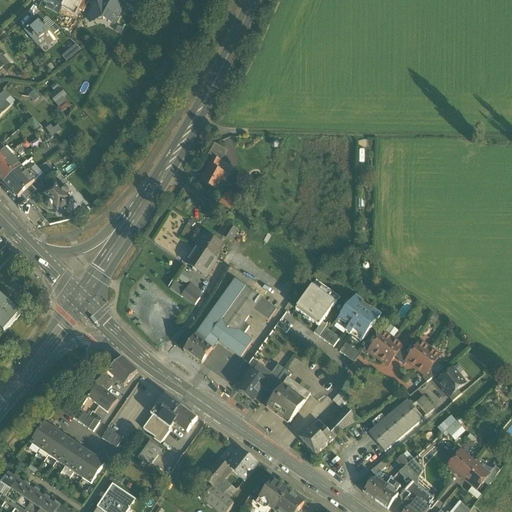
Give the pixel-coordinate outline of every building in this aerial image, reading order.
[(50,0),(49,2),(62,9),(66,0),(50,0)] [(66,0),(62,9),(76,16),(79,11),(84,1),(84,0),(66,0)] [(102,19),(116,26),(126,5),(115,0),(114,4),(105,0),(103,0),(101,4),(96,2),(94,6),(91,13),(92,19),(98,16),(103,18),(102,19)] [(130,0),(127,0),(126,5),(136,10),(139,4),(130,0)] [(89,3),(84,1),(79,11),(83,13),(89,3)] [(40,22),(54,37),(59,33),(45,17),(40,22)] [(37,19),(24,30),(42,51),(55,39),(54,37),(40,22),(37,19)] [(13,68),(3,57),(0,60),(0,62),(4,67),(4,68),(7,72),(13,68)] [(56,83),(51,88),(54,92),(49,97),(57,106),(68,97),(56,83)] [(10,98),(4,92),(0,96),(0,117),(10,107),(6,102),(10,98)] [(61,131),(57,123),(47,130),(51,137),(61,131)] [(225,151),(214,145),(208,156),(213,158),(221,162),(217,170),(221,173),(226,164),(220,161),(225,151)] [(20,146),(13,153),(15,155),(16,155),(19,158),(27,152),(20,146)] [(1,147),(0,147),(0,169),(12,159),(1,147)] [(12,159),(0,169),(0,179),(4,184),(22,169),(17,164),(21,160),(18,159),(15,155),(12,159)] [(221,173),(217,170),(221,162),(213,158),(206,171),(209,173),(203,183),(216,190),(224,174),(221,173)] [(31,186),(35,183),(26,174),(22,169),(4,184),(18,199),(21,196),(31,186)] [(31,170),(26,174),(35,183),(39,179),(31,170)] [(51,189),(46,183),(38,191),(43,197),(51,189)] [(60,189),(56,185),(51,189),(43,197),(47,201),(46,202),(46,206),(48,208),(52,208),(53,207),(57,211),(60,208),(61,210),(65,210),(67,207),(68,204),(66,203),(69,200),(66,196),(67,194),(67,191),(65,188),(61,188),(60,189)] [(31,186),(21,196),(26,201),(36,192),(31,186)] [(236,197),(229,193),(223,204),(229,208),(236,197)] [(238,231),(230,226),(223,238),(231,243),(238,231)] [(215,240),(201,231),(198,236),(203,239),(198,246),(198,247),(205,252),(209,248),(210,248),(215,240)] [(215,240),(210,248),(209,248),(205,252),(216,259),(224,246),(215,240)] [(205,252),(198,247),(187,264),(206,276),(216,259),(205,252)] [(179,279),(187,284),(192,275),(184,270),(179,279)] [(175,282),(185,288),(187,285),(178,279),(182,271),(181,271),(175,282)] [(235,280),(194,337),(204,344),(210,337),(210,336),(222,320),(246,288),(235,280)] [(171,289),(182,298),(187,292),(176,283),(171,289)] [(256,294),(278,307),(284,296),(262,284),(256,294)] [(296,311),(319,327),(322,323),(336,303),(330,298),(332,296),(322,289),(320,291),(313,286),(296,311)] [(187,292),(182,298),(194,307),(203,296),(191,287),(187,292)] [(246,288),(222,320),(238,332),(239,331),(244,324),(254,310),(262,300),(262,299),(246,288)] [(5,301),(0,296),(0,329),(3,333),(4,334),(21,315),(11,306),(13,304),(7,299),(5,301)] [(380,318),(355,299),(337,322),(348,330),(346,332),(351,336),(352,333),(363,341),(380,318)] [(262,300),(254,310),(268,321),(276,310),(262,300)] [(222,320),(210,336),(210,337),(217,342),(241,358),(252,342),(238,332),(222,320)] [(277,328),(286,334),(290,329),(280,323),(277,328)] [(327,326),(322,323),(319,327),(314,334),(319,337),(325,329),(327,326)] [(244,324),(239,331),(244,335),(249,327),(244,324)] [(386,335),(382,336),(380,338),(374,347),(370,352),(372,354),(373,353),(375,355),(374,356),(379,360),(393,340),(393,341),(399,333),(391,327),(390,328),(385,333),(386,335)] [(340,339),(325,329),(319,337),(333,348),(340,339)] [(204,344),(194,337),(184,352),(202,365),(212,350),(204,344)] [(210,337),(204,344),(212,350),(217,342),(210,337)] [(393,340),(379,360),(384,364),(385,362),(387,363),(386,364),(389,366),(396,357),(403,348),(393,341),(393,340)] [(369,343),(362,353),(367,357),(370,352),(374,347),(369,343)] [(430,350),(421,343),(411,357),(407,362),(410,364),(410,363),(412,365),(411,366),(416,370),(430,350)] [(346,344),(340,353),(354,363),(361,354),(346,344)] [(407,351),(403,348),(396,357),(400,361),(406,353),(407,351)] [(430,350),(416,370),(421,373),(422,372),(424,373),(424,374),(426,376),(430,371),(436,362),(438,360),(437,356),(435,354),(430,350)] [(400,361),(399,363),(404,367),(407,362),(411,357),(406,353),(400,361)] [(122,359),(95,385),(97,387),(98,387),(103,391),(111,382),(109,380),(112,377),(124,388),(137,373),(122,359)] [(269,378),(276,383),(285,372),(278,366),(269,378)] [(453,370),(438,383),(445,391),(446,390),(450,396),(449,397),(450,397),(458,391),(463,386),(460,382),(462,380),(463,378),(460,375),(458,375),(457,375),(453,370)] [(430,371),(426,376),(422,379),(427,384),(437,375),(430,371)] [(285,372),(269,394),(274,398),(287,379),(290,375),(285,372)] [(266,382),(253,373),(239,392),(253,402),(262,389),(267,383),(266,382)] [(269,378),(266,382),(267,383),(262,389),(269,394),(276,383),(269,378)] [(310,396),(287,379),(274,398),(267,407),(290,424),(310,396)] [(103,391),(98,387),(97,387),(89,399),(108,414),(117,401),(103,391)] [(458,391),(450,397),(449,397),(448,397),(453,403),(461,395),(458,391)] [(340,393),(332,400),(340,408),(348,401),(340,393)] [(434,410),(424,397),(418,402),(429,415),(434,410)] [(164,403),(144,430),(162,443),(171,431),(169,430),(174,423),(171,421),(181,408),(169,399),(164,403)] [(407,401),(369,434),(385,453),(423,420),(422,420),(423,420),(423,419),(407,401)] [(197,419),(181,408),(171,421),(174,423),(187,433),(197,419)] [(85,413),(80,410),(73,420),(78,423),(85,413)] [(347,410),(327,431),(334,439),(344,428),(358,420),(347,410)] [(90,417),(85,413),(78,423),(83,426),(90,417)] [(90,417),(83,426),(88,430),(95,420),(90,417)] [(446,432),(456,423),(450,417),(438,428),(444,434),(446,432)] [(95,420),(88,430),(93,433),(100,423),(95,420)] [(327,431),(319,422),(299,440),(315,456),(334,439),(327,431)] [(456,423),(446,432),(455,442),(465,433),(456,423)] [(45,425),(31,445),(40,451),(53,431),(45,425)] [(108,430),(102,439),(107,442),(113,433),(108,430)] [(53,431),(40,451),(49,456),(62,436),(53,431)] [(113,433),(107,442),(112,446),(118,436),(113,433)] [(62,436),(49,456),(57,462),(70,442),(62,436)] [(118,436),(112,446),(117,449),(123,439),(118,436)] [(70,442),(57,462),(65,468),(79,448),(70,442)] [(162,450),(150,442),(138,458),(150,467),(162,450)] [(79,448),(65,468),(74,473),(87,453),(79,448)] [(259,464),(239,449),(226,465),(230,469),(245,481),(259,464)] [(474,463),(461,451),(448,467),(461,478),(474,463)] [(87,453),(74,473),(82,479),(96,459),(87,453)] [(397,463),(403,469),(410,463),(404,456),(397,463)] [(96,459),(82,479),(91,485),(104,465),(96,459)] [(220,460),(204,480),(214,488),(221,479),(222,479),(230,469),(226,465),(220,460)] [(419,472),(410,463),(403,469),(399,473),(405,478),(404,479),(405,480),(404,481),(406,484),(408,482),(412,485),(413,484),(415,481),(419,472)] [(480,468),(474,463),(461,478),(477,491),(484,483),(489,477),(488,476),(480,469),(480,468)] [(376,477),(385,469),(381,464),(372,473),(376,477)] [(495,468),(488,476),(489,477),(484,483),(489,487),(500,472),(495,468)] [(8,475),(0,487),(0,498),(5,502),(18,482),(8,475)] [(380,483),(386,487),(390,481),(384,476),(380,483)] [(374,478),(363,493),(376,502),(386,487),(380,483),(374,478)] [(214,488),(204,480),(193,493),(203,501),(204,500),(217,511),(228,511),(233,504),(228,499),(239,488),(235,485),(232,488),(222,479),(221,479),(214,488)] [(257,503),(256,505),(259,507),(259,509),(263,511),(266,511),(270,508),(274,511),(288,493),(288,492),(284,490),(273,481),(257,503)] [(390,481),(386,487),(389,489),(392,486),(394,487),(396,484),(391,481),(390,481)] [(18,482),(5,502),(15,509),(28,489),(18,482)] [(113,485),(97,508),(102,511),(128,511),(136,501),(113,485)] [(398,496),(386,487),(376,502),(388,510),(398,496)] [(28,489),(15,509),(19,511),(27,511),(38,495),(28,489)] [(274,511),(298,511),(304,505),(288,493),(274,511)] [(38,495),(27,511),(41,511),(49,502),(38,495)] [(257,503),(250,497),(243,507),(249,511),(251,511),(256,505),(257,503)] [(428,511),(430,510),(415,499),(404,511),(428,511)] [(56,511),(58,509),(49,502),(41,511),(56,511)]
